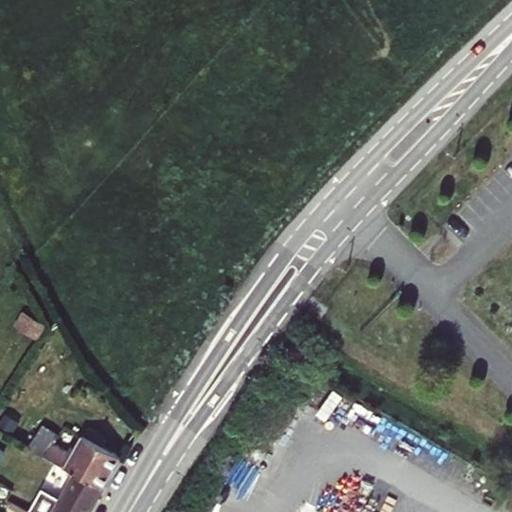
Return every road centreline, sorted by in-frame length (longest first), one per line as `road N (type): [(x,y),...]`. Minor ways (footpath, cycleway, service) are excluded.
road 1 (secondary): [(511,22),(303,233),(172,423),(127,511)]
road 2 (secondary): [(131,511),(291,291),(511,49)]
